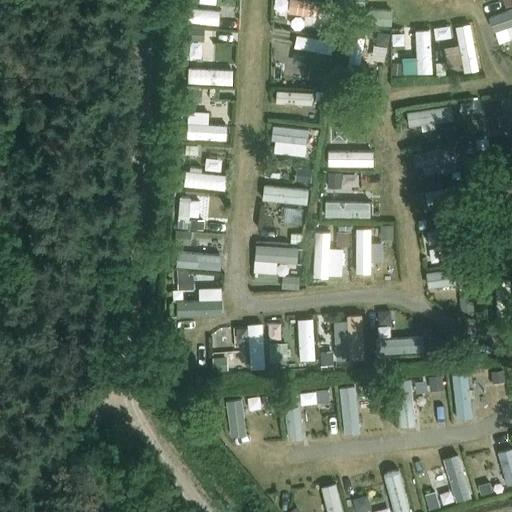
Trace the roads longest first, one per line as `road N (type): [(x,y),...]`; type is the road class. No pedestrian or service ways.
road 1 (unclassified): [(203,511),(141,430),(122,384),(143,0)]
road 2 (track): [(0,223),(122,384)]
road 3 (track): [(25,511),(58,452),(122,384)]
